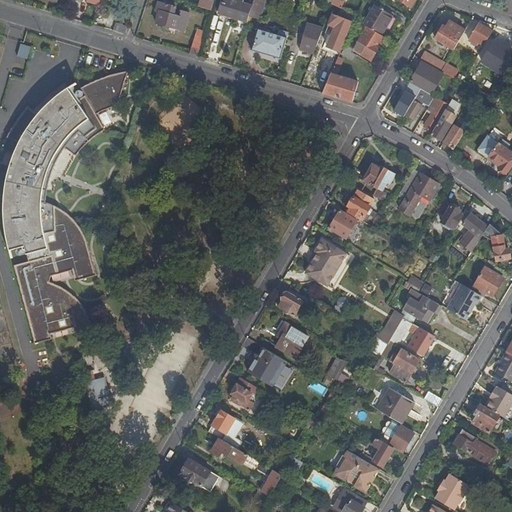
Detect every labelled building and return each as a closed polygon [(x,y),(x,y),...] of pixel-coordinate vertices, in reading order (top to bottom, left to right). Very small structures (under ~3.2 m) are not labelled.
[(214,0),(201,0),(200,6),(209,9),(212,10),(215,0),(214,0)] [(224,0),(220,14),(248,22),(249,19),(254,0),(249,0),(249,1),(247,0),(244,0),(244,1),(241,0),(224,0)] [(254,0),(249,19),(260,22),(263,12),(265,11),(266,8),(264,7),(266,0),(254,0)] [(334,0),(333,4),(343,9),(347,0),(334,0)] [(174,15),(176,7),(159,2),(157,10),(160,11),(157,23),(177,29),(180,17),(174,15)] [(376,6),(365,25),(382,35),(393,16),(376,6)] [(356,16),(351,14),(348,20),(333,14),(329,25),(348,32),(352,22),(353,23),(355,19),(357,16),(356,16)] [(454,50),(466,31),(450,21),(446,28),(444,32),(441,31),(436,39),(454,50)] [(127,33),(129,27),(116,23),(113,31),(125,34),(127,33)] [(485,45),(493,32),(479,23),(472,37),(485,45)] [(315,53),(324,28),(308,24),(300,49),(315,53)] [(258,27),(252,50),(281,59),(288,36),(258,27)] [(198,28),(190,54),(191,54),(198,56),(202,43),(206,31),(198,28)] [(371,61),(381,45),(364,34),(354,51),(371,61)] [(495,42),(484,58),(500,68),(511,52),(495,42)] [(19,57),(28,60),(32,47),(22,45),(19,57)] [(353,62),(356,57),(345,50),(342,55),(353,62)] [(442,72),(446,64),(447,63),(423,50),(419,59),(423,61),(442,72)] [(327,85),(323,94),(353,103),(359,83),(337,76),(343,62),(344,60),(339,58),(337,60),(332,73),(327,85)] [(433,95),(445,73),(442,72),(423,61),(411,82),(423,88),(422,90),(433,95)] [(463,83),(464,81),(467,75),(446,64),(442,72),(445,73),(463,83)] [(318,81),(327,85),(332,73),(324,69),(318,81)] [(33,337),(49,332),(48,327),(72,321),(73,326),(90,321),(84,305),(75,293),(57,280),(48,277),(50,271),(70,265),(73,276),(94,271),(84,235),(78,223),(73,216),(61,207),(54,202),(48,200),(44,199),(47,183),(51,170),(56,158),(63,147),(67,149),(73,154),(80,146),(88,138),(98,131),(102,129),(94,114),(114,105),(125,72),(112,75),(104,77),(95,80),(85,85),(79,89),(82,96),(74,100),(63,83),(49,94),(33,110),(27,106),(18,117),(12,126),(7,136),(18,142),(14,152),(6,149),(2,162),(10,164),(6,178),(3,197),(3,210),(5,228),(9,246),(25,242),(28,257),(13,260),(33,337)] [(391,82),(377,104),(383,108),(397,86),(391,82)] [(417,96),(421,89),(410,83),(406,89),(417,96)] [(433,101),(435,97),(433,95),(422,90),(421,89),(417,96),(405,115),(414,120),(424,104),(429,107),(433,101)] [(434,132),(442,118),(446,111),(450,105),(442,101),(435,97),(433,101),(438,104),(425,127),(434,132)] [(434,132),(432,135),(442,141),(452,124),(456,121),(459,118),(446,111),(442,118),(434,132)] [(457,123),(445,143),(455,150),(466,132),(461,129),(463,126),(457,123)] [(511,145),(510,145),(505,141),(503,141),(501,145),(500,144),(499,145),(489,138),(478,154),(488,161),(490,158),(501,167),(499,169),(507,175),(511,168),(511,145)] [(44,199),(48,200),(49,189),(51,183),(56,169),(60,160),(67,149),(63,147),(56,158),(51,170),(47,183),(44,199)] [(373,165),(364,181),(377,188),(377,189),(381,182),(383,179),(390,183),(394,175),(387,171),(388,171),(382,167),(380,169),(373,165)] [(440,186),(415,171),(399,198),(405,202),(400,211),(410,217),(422,197),(430,202),(440,186)] [(387,184),(381,182),(377,189),(383,191),(387,184)] [(377,189),(377,188),(373,196),(385,203),(389,197),(389,195),(383,191),(377,189)] [(73,208),(81,195),(74,190),(66,203),(73,208)] [(352,208),(348,213),(362,221),(369,210),(375,200),(358,190),(349,206),(352,208)] [(456,230),(466,214),(444,201),(437,213),(445,218),(442,223),(445,225),(444,226),(450,230),(451,228),(456,230)] [(371,226),(378,215),(369,210),(362,221),(371,226)] [(330,229),(347,239),(358,221),(340,211),(330,229)] [(481,239),(488,228),(471,214),(463,224),(471,231),(481,239)] [(382,218),(378,215),(371,226),(376,229),(382,218)] [(478,244),(480,242),(481,239),(471,231),(467,235),(478,244)] [(510,250),(506,251),(503,236),(493,238),(497,261),(511,259),(510,250)] [(323,239),(315,252),(318,254),(306,273),(328,286),(329,283),(345,256),(347,253),(323,239)] [(480,242),(473,253),(480,257),(487,246),(480,242)] [(440,257),(436,254),(433,257),(431,261),(436,265),(440,257)] [(350,259),(345,256),(329,283),(333,286),(350,259)] [(436,265),(434,268),(442,272),(445,268),(440,266),(444,259),(440,257),(436,265)] [(493,297),(507,273),(496,266),(492,272),(485,267),(475,286),(493,297)] [(412,277),(409,283),(420,290),(424,284),(412,277)] [(441,306),(447,309),(461,284),(455,280),(441,306)] [(447,309),(466,320),(472,311),(471,307),(474,302),(476,304),(481,295),(461,284),(447,309)] [(309,306),(313,299),(292,286),(279,307),(295,317),(304,303),(309,306)] [(426,297),(419,293),(413,289),(408,296),(411,298),(404,309),(422,320),(428,309),(432,311),(436,303),(426,297)] [(406,316),(398,312),(390,326),(397,330),(404,319),(406,316)] [(397,330),(391,341),(396,344),(397,345),(409,322),(404,319),(397,330)] [(297,359),(310,338),(288,324),(282,334),(284,336),(277,347),(297,359)] [(434,337),(414,325),(410,331),(417,335),(409,348),(423,356),(434,337)] [(389,344),(382,340),(379,344),(386,348),(389,344)] [(389,344),(386,348),(380,360),(385,363),(396,344),(391,341),(389,344)] [(402,350),(398,356),(395,354),(390,361),(396,365),(390,374),(407,383),(420,360),(402,350)] [(285,373),(289,366),(267,353),(254,375),(268,384),(277,369),(285,373)] [(511,357),(507,355),(506,354),(496,373),(511,381),(511,357)] [(338,359),(323,384),(333,390),(336,385),(348,364),(338,359)] [(106,376),(87,382),(96,410),(115,404),(106,376)] [(260,389),(242,378),(232,394),(235,395),(232,400),(250,411),(255,403),(250,400),(254,394),(256,396),(260,389)] [(310,388),(326,396),(330,389),(314,380),(310,388)] [(498,389),(511,396),(511,395),(511,389),(501,384),(498,389)] [(326,402),(323,407),(329,410),(342,388),(336,385),(333,390),(326,402)] [(488,407),(504,418),(511,404),(511,396),(498,389),(496,388),(491,396),(494,397),(488,407)] [(392,419),(401,424),(415,402),(391,389),(378,410),(387,416),(392,419)] [(429,392),(425,399),(439,407),(443,400),(429,392)] [(485,406),(488,407),(494,397),(491,396),(485,406)] [(471,422),(474,424),(478,416),(476,415),(481,406),(478,404),(472,414),(472,415),(472,416),(473,417),(471,422)] [(478,416),(474,424),(490,434),(500,417),(481,406),(476,415),(478,416)] [(223,411),(210,432),(221,439),(232,445),(244,424),(223,411)] [(315,422),(311,428),(317,432),(325,418),(319,414),(315,422)] [(308,425),(311,428),(315,422),(307,417),(306,421),(308,425)] [(384,442),(390,446),(391,444),(404,452),(415,434),(402,426),(396,437),(389,434),(384,442)] [(494,446),(480,437),(479,440),(463,430),(455,444),(489,465),(496,453),(491,450),(494,446)] [(232,445),(221,439),(213,452),(222,457),(225,452),(244,464),(246,461),(247,458),(255,463),(256,460),(232,445)] [(384,442),(378,439),(374,446),(376,447),(375,449),(378,450),(379,448),(381,450),(374,461),(384,467),(395,449),(390,446),(384,442)] [(377,467),(348,451),(342,462),(346,465),(341,472),(349,477),(348,479),(356,484),(355,486),(365,493),(370,484),(367,483),(369,479),(373,482),(376,477),(372,474),(377,467)] [(247,458),(246,461),(260,469),(263,464),(256,460),(255,463),(247,458)] [(203,487),(212,472),(190,459),(181,474),(203,487)] [(347,482),(348,479),(349,477),(341,472),(346,465),(342,463),(335,474),(347,482)] [(388,474),(395,478),(399,471),(392,467),(388,474)] [(262,492),(271,497),(281,479),(283,476),(275,471),(266,486),(263,491),(262,492)] [(440,492),(436,499),(454,510),(458,503),(459,503),(466,491),(465,491),(469,484),(451,473),(447,480),(445,479),(439,491),(440,492)] [(261,511),(271,497),(262,492),(260,491),(257,497),(263,501),(258,509),(253,506),(249,511),(261,511)] [(353,501),(350,506),(348,505),(343,511),(362,511),(365,509),(353,501)] [(188,511),(173,503),(168,511),(170,511),(188,511)]
